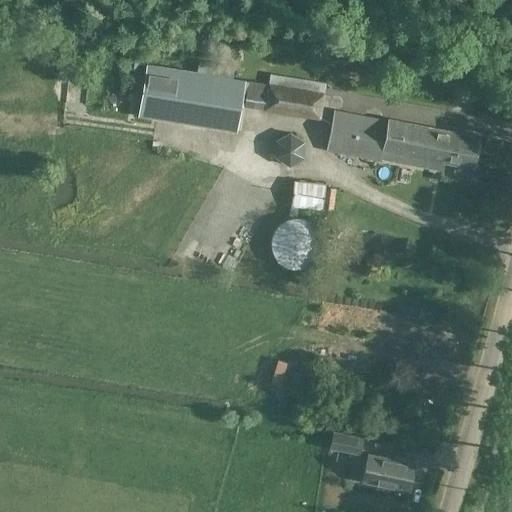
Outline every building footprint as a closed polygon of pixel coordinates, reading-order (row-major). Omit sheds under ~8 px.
[(248,81),(244,81),(244,80),(146,64),(138,113),(236,129),(236,130),(240,130),(244,106),(263,109),(263,110),(320,119),(324,92),(267,82),(267,83),(248,80),(248,81)] [(453,100),(468,102),(471,90),(471,89),(456,85),(453,100)] [(334,109),(326,148),(380,159),(381,157),(441,169),(442,161),(472,167),(478,135),(387,117),(387,119),(334,109)] [(293,180),(290,205),(322,209),(322,208),(333,209),(335,187),(325,186),(325,184),(293,180)] [(328,446),(359,453),(363,436),(332,429),(328,446)] [(409,491),(415,462),(367,451),(361,481),(409,491)]
